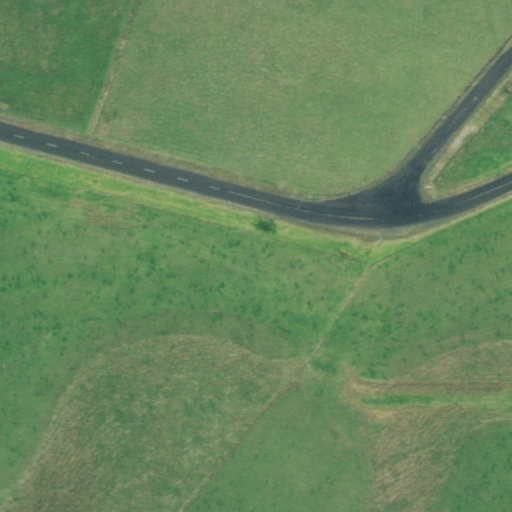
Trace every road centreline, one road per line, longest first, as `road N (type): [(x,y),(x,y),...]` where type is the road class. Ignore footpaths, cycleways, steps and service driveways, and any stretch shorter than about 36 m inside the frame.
road 1 (unclassified): [(0,132),(319,215),(398,218)]
road 2 (unclassified): [(511,58),(409,181),(398,218)]
